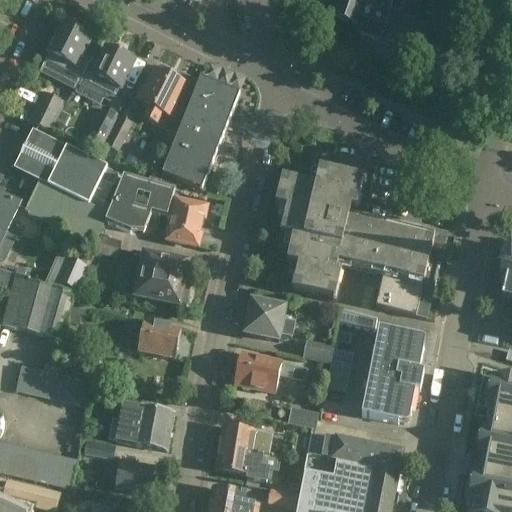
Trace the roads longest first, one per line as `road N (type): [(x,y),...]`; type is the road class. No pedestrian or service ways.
road 1 (residential): [(278,91),(260,132),(184,511)]
road 2 (residential): [(436,455),(483,192)]
road 3 (residential): [(483,192),(278,91)]
road 4 (residential): [(483,192),(511,63)]
